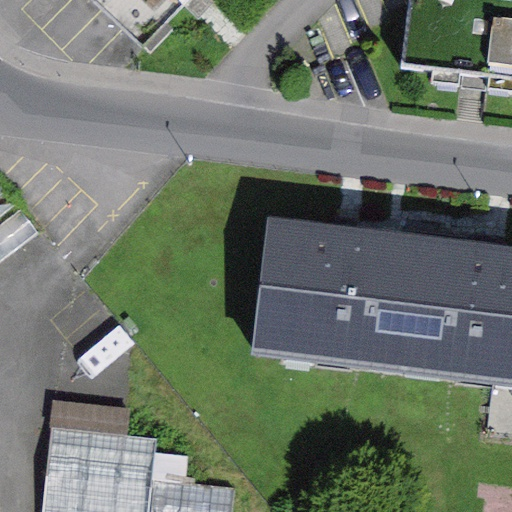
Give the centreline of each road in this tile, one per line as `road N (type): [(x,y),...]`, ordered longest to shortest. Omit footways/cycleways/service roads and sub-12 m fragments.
road 1 (residential): [(0,91),(70,113),(511,170)]
road 2 (unknown): [(191,129),(300,0)]
